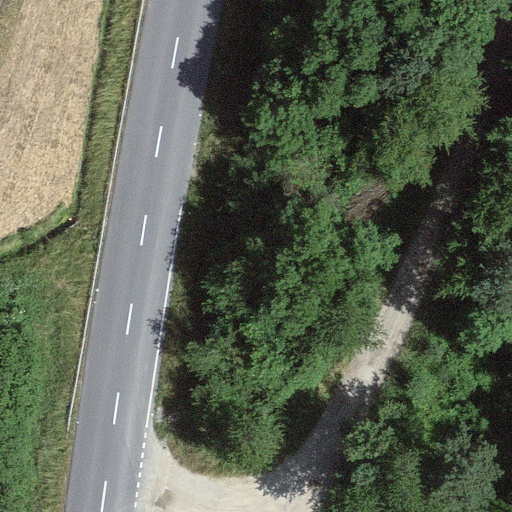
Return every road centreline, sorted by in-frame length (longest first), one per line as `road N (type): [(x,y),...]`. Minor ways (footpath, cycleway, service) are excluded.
road 1 (track): [(266,511),(325,471),(368,396),(442,235),(511,39)]
road 2 (tertiary): [(102,501),(193,0)]
road 3 (unclassified): [(228,511),(102,501)]
